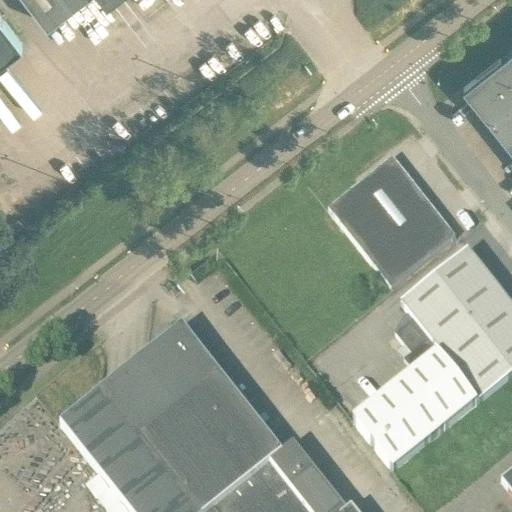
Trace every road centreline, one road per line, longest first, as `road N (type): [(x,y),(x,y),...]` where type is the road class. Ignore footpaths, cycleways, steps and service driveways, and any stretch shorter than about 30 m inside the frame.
road 1 (unclassified): [(0,373),(391,67)]
road 2 (unclassified): [(511,223),(391,67)]
